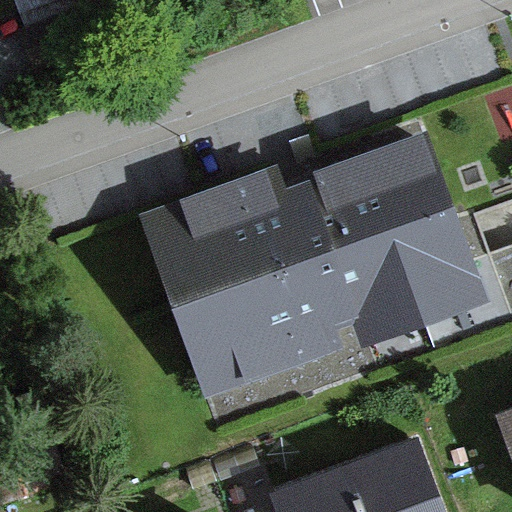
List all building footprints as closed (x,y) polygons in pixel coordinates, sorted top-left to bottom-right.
[(79,15),(23,35),(33,63),(89,43),(79,15)] [(151,224),(205,381),(484,286),(431,129),(151,224)] [(511,412),(498,418),(511,455),(511,412)] [(276,511),(437,511),(411,442),(270,495),(276,511)] [(0,504),(45,488),(29,445),(0,455),(0,504)]
